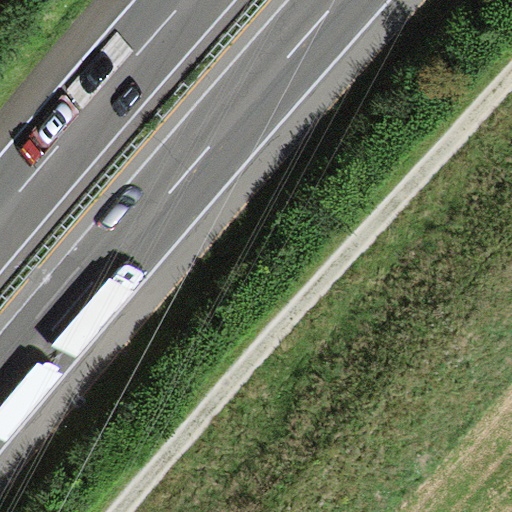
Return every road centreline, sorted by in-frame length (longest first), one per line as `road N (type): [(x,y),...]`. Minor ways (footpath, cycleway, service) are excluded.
road 1 (track): [(122,511),(511,77)]
road 2 (motorway): [(0,394),(339,0)]
road 3 (motorway): [(185,0),(0,215)]
